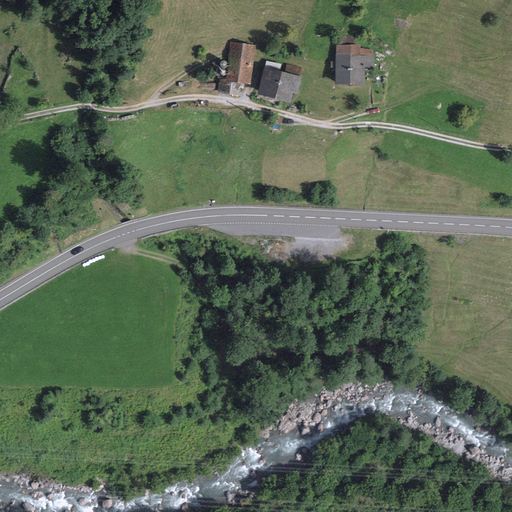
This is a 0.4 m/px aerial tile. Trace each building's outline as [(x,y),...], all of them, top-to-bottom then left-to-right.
[(339,36),(338,47),(354,47),(355,37),(339,36)] [(241,95),(243,82),(248,82),(253,48),(233,45),(228,79),(221,78),(219,92),(241,95)] [(359,62),(359,58),(358,48),(358,47),(354,47),(338,47),(337,61),(337,62),(350,62),(359,62)] [(374,51),(358,48),(359,58),(373,58),(374,51)] [(373,67),(373,58),(359,58),(359,62),(350,62),(350,83),(363,83),(363,67),(373,67)] [(337,67),(337,83),(350,83),(350,62),(337,62),(337,61),(331,61),(331,67),(337,67)] [(266,85),(264,93),(276,97),(282,73),(279,73),(281,67),(267,63),(261,84),(266,85)] [(287,66),(285,74),(282,73),(276,97),(289,100),(291,91),(296,92),(301,69),(287,66)]
